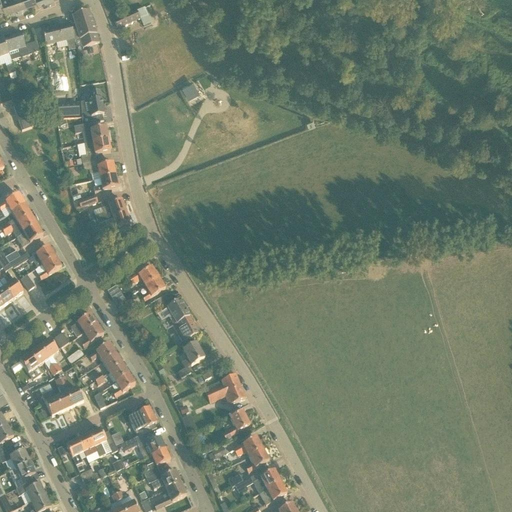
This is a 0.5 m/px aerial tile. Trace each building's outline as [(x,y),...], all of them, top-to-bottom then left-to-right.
[(5,12),(15,8),(11,0),(0,0),(3,7),(5,12)] [(11,0),(15,8),(25,5),(22,0),(11,0)] [(99,44),(89,12),(72,17),(77,31),(72,33),(75,42),(76,48),(77,48),(78,51),(81,50),(81,49),(83,48),(83,50),(99,44)] [(137,12),(129,16),(120,20),(124,28),(133,24),(140,21),(137,12)] [(75,42),(72,33),(71,25),(42,32),(46,47),(67,42),(69,51),(76,49),(76,48),(75,42)] [(25,47),(21,34),(3,40),(2,40),(3,42),(8,58),(10,63),(11,63),(39,54),(36,44),(25,47)] [(7,69),(13,67),(11,63),(10,63),(8,58),(3,42),(0,42),(0,66),(5,65),(7,69)] [(9,77),(15,75),(13,67),(7,69),(9,77)] [(181,87),(187,99),(199,93),(193,81),(181,87)] [(83,127),(89,126),(89,125),(96,124),(95,117),(103,116),(99,92),(90,93),(91,101),(88,102),(90,114),(81,116),(83,127)] [(0,105),(0,106),(12,102),(9,94),(0,96),(0,105)] [(79,104),(58,105),(58,119),(79,118),(79,104)] [(16,115),(28,111),(26,105),(14,109),(16,115)] [(16,115),(18,120),(30,116),(28,111),(16,115)] [(18,120),(20,126),(32,122),(30,116),(18,120)] [(32,122),(20,126),(22,132),(34,128),(32,122)] [(89,126),(83,127),(74,129),(77,142),(83,141),(84,146),(108,142),(106,130),(90,132),(89,126)] [(83,165),(96,163),(95,157),(111,154),(108,142),(84,146),(86,158),(82,158),(83,165)] [(90,176),(98,174),(100,181),(116,177),(113,165),(97,169),(96,163),(83,165),(84,172),(89,171),(90,176)] [(103,193),(118,190),(116,177),(100,181),(94,182),(95,188),(93,189),(94,194),(103,192),(103,193)] [(12,215),(25,207),(19,196),(6,204),(0,207),(0,210),(1,213),(8,209),(12,215)] [(81,210),(98,204),(95,196),(78,202),(81,210)] [(113,220),(126,215),(122,203),(109,207),(109,208),(102,210),(103,215),(95,217),(98,225),(113,220)] [(8,225),(11,229),(31,218),(25,207),(12,215),(15,221),(8,225)] [(116,229),(130,225),(126,215),(113,220),(116,229)] [(84,231),(88,228),(92,225),(86,216),(79,221),(78,222),(84,231)] [(16,240),(37,228),(31,218),(11,229),(13,234),(16,240)] [(1,229),(3,234),(11,229),(8,225),(3,229),(1,229)] [(30,247),(43,239),(37,228),(16,240),(20,246),(22,250),(29,246),(30,247)] [(107,230),(105,231),(108,236),(113,232),(113,231),(110,228),(107,230)] [(11,229),(3,234),(5,237),(6,238),(13,234),(11,229)] [(35,257),(28,262),(30,266),(38,261),(42,268),(55,260),(49,249),(35,257)] [(16,253),(6,258),(10,265),(20,259),(16,253)] [(5,256),(0,259),(0,282),(3,281),(0,276),(0,271),(3,270),(5,274),(13,269),(10,265),(6,258),(5,256)] [(20,259),(10,265),(13,269),(13,271),(23,265),(20,259)] [(41,282),(61,270),(55,260),(42,268),(45,274),(39,278),(41,282)] [(147,273),(144,269),(126,280),(131,288),(141,282),(145,288),(159,280),(152,269),(147,273)] [(28,293),(35,288),(27,277),(20,282),(28,293)] [(152,299),(165,291),(159,280),(145,288),(149,295),(142,299),(144,303),(151,299),(152,299)] [(13,302),(23,295),(14,283),(4,290),(13,302)] [(0,304),(3,309),(13,302),(4,290),(0,292),(0,304)] [(158,299),(160,304),(169,300),(167,295),(158,299)] [(113,301),(113,302),(116,306),(131,297),(131,296),(124,301),(121,296),(113,301)] [(124,319),(133,314),(126,304),(133,300),(131,297),(116,306),(124,319)] [(199,335),(180,301),(167,309),(176,325),(172,327),(176,333),(182,344),(188,340),(188,341),(199,335)] [(133,315),(126,319),(131,327),(138,323),(133,315)] [(84,335),(97,327),(90,317),(70,329),(77,340),(84,335)] [(84,350),(103,337),(97,327),(84,335),(88,342),(81,346),(84,350)] [(61,350),(69,345),(63,334),(54,340),(61,350)] [(39,349),(48,362),(52,359),(59,355),(49,342),(39,349)] [(103,364),(115,356),(109,346),(96,354),(96,355),(90,359),(92,363),(99,358),(103,364)] [(187,362),(191,368),(196,365),(204,360),(196,346),(188,351),(183,353),(187,362)] [(29,356),(39,369),(48,362),(39,349),(29,356)] [(70,364),(72,363),(77,360),(84,356),(80,351),(67,359),(70,364)] [(39,369),(29,356),(19,363),(33,382),(37,379),(43,374),(39,369)] [(109,375),(122,366),(115,356),(103,364),(109,375)] [(57,375),(58,375),(62,372),(57,365),(53,368),(57,375)] [(122,366),(109,375),(112,378),(116,385),(129,377),(122,366)] [(57,375),(53,368),(49,371),(48,371),(53,378),(57,375)] [(188,369),(185,370),(178,374),(182,380),(191,375),(188,369)] [(96,384),(103,379),(100,374),(93,379),(96,384)] [(211,406),(210,405),(227,398),(231,407),(246,401),(236,376),(221,382),(223,386),(200,395),(201,399),(205,408),(211,406)] [(135,387),(129,377),(116,385),(120,391),(113,395),(115,399),(135,387)] [(96,384),(98,387),(105,383),(103,379),(96,384)] [(62,414),(73,409),(66,395),(63,388),(60,381),(55,383),(61,397),(56,400),(62,414)] [(83,404),(77,390),(66,395),(73,409),(83,404)] [(56,400),(52,392),(42,397),(52,419),(62,414),(56,400)] [(100,411),(106,409),(100,395),(94,399),(100,411)] [(200,400),(191,403),(197,420),(206,417),(200,400)] [(128,420),(131,426),(135,435),(138,439),(156,430),(154,426),(157,425),(149,409),(128,420)] [(226,442),(239,435),(238,434),(250,428),(243,414),(230,421),(235,430),(222,436),(226,442)] [(193,424),(187,427),(191,436),(197,432),(193,424)] [(0,457),(11,452),(6,443),(14,439),(7,427),(0,431),(0,457)] [(94,449),(97,454),(100,460),(106,457),(111,454),(107,446),(106,444),(102,436),(100,431),(89,437),(94,449)] [(89,437),(78,442),(84,454),(86,459),(97,454),(94,449),(89,437)] [(135,440),(121,446),(125,454),(138,447),(135,440)] [(152,457),(165,451),(160,440),(139,450),(140,452),(142,456),(144,460),(152,457)] [(249,459),(263,452),(256,440),(235,451),(239,458),(246,454),(249,459)] [(79,474),(84,471),(81,465),(83,464),(81,461),(79,456),(84,454),(78,442),(66,447),(76,468),(79,474)] [(111,454),(112,456),(117,453),(115,449),(113,444),(107,446),(111,454)] [(216,461),(227,455),(223,449),(212,454),(212,455),(215,460),(216,461)] [(16,456),(14,451),(11,452),(0,457),(0,462),(2,466),(10,462),(15,471),(30,464),(24,452),(16,456)] [(146,480),(159,474),(156,469),(170,463),(165,451),(152,457),(155,464),(147,468),(149,472),(144,475),(146,480)] [(248,475),(269,463),(263,452),(249,459),(252,466),(245,470),(248,475)] [(9,474),(17,491),(20,489),(30,485),(27,480),(33,477),(35,476),(33,471),(34,470),(31,464),(30,464),(15,471),(9,474)] [(103,470),(98,473),(101,480),(106,478),(103,470)] [(82,482),(94,476),(91,471),(80,477),(82,482)] [(166,492),(181,486),(175,473),(151,485),(154,491),(164,487),(166,492)] [(254,485),(255,489),(259,496),(281,485),(274,473),(256,483),(253,478),(243,483),(246,489),(254,485)] [(85,488),(94,484),(99,481),(96,475),(94,476),(82,482),(85,488)] [(232,489),(243,483),(240,476),(228,482),(232,489)] [(248,492),(246,489),(243,483),(232,489),(234,494),(237,492),(240,496),(248,492)] [(30,505),(46,498),(40,486),(32,490),(30,485),(20,489),(17,491),(16,491),(19,498),(21,497),(25,507),(30,505)] [(266,508),(287,496),(281,485),(259,496),(263,503),(266,508)] [(162,503),(165,508),(186,498),(181,486),(166,492),(170,500),(162,503)] [(119,503),(125,501),(121,493),(116,496),(119,503)] [(114,505),(119,503),(116,496),(111,498),(114,505)] [(33,511),(45,511),(51,510),(46,498),(30,505),(33,511)] [(144,511),(151,511),(147,502),(141,504),(144,511)]
